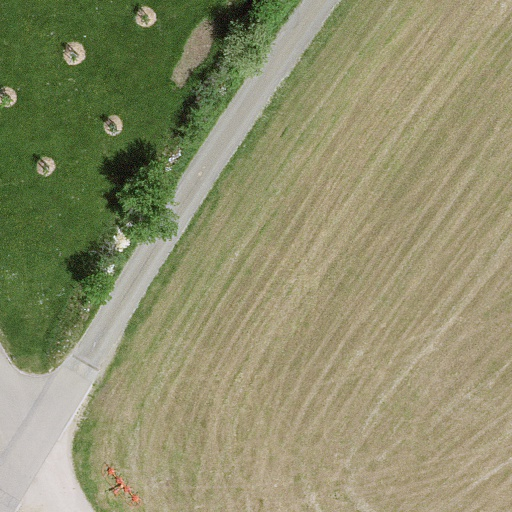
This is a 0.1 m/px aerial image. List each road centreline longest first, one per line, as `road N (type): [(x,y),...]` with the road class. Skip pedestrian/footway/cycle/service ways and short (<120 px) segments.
road 1 (trunk): [(0,492),(511,170)]
road 2 (unclassified): [(30,451),(232,126),(323,0)]
